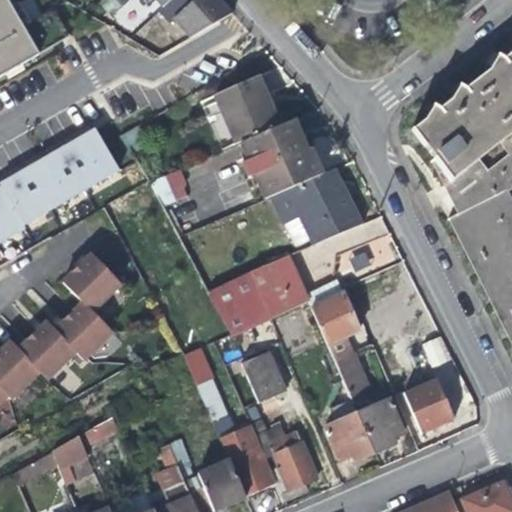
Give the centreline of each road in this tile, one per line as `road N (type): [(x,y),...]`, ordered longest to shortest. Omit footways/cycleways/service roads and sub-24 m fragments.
road 1 (residential): [(511,423),(355,115)]
road 2 (residential): [(355,115),(504,0)]
road 3 (residential): [(350,511),(511,442)]
road 4 (residential): [(355,115),(251,0)]
